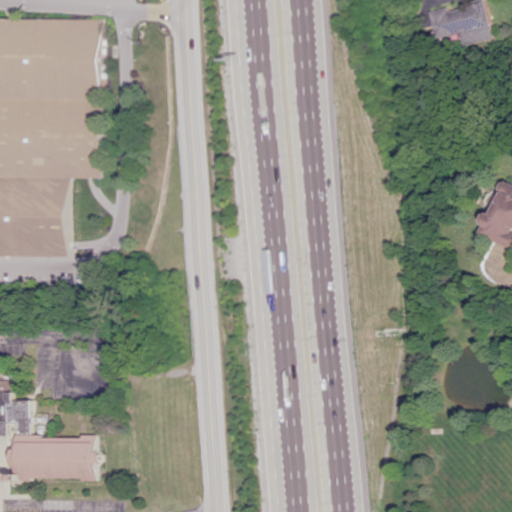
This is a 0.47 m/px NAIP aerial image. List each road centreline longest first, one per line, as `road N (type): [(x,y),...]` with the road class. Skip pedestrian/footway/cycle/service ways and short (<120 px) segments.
road 1 (motorway): [(344,511),(297,0)]
road 2 (motorway): [(259,0),(305,511)]
road 3 (tertiary): [(211,511),(181,0)]
